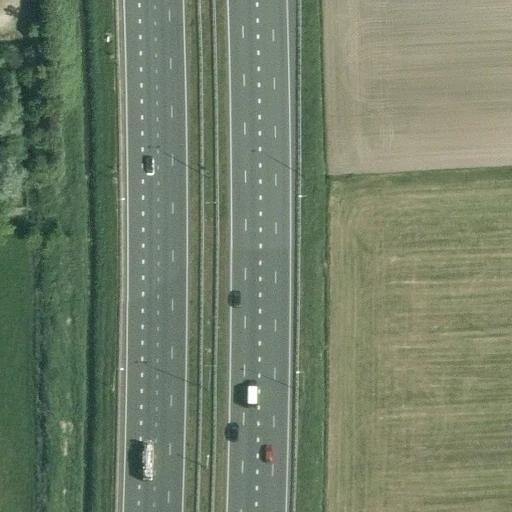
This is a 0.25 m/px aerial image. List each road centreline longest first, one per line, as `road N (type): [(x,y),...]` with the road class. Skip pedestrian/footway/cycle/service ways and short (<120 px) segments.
road 1 (motorway): [(256,511),(263,305),(257,0)]
road 2 (motorway): [(159,0),(157,511)]
